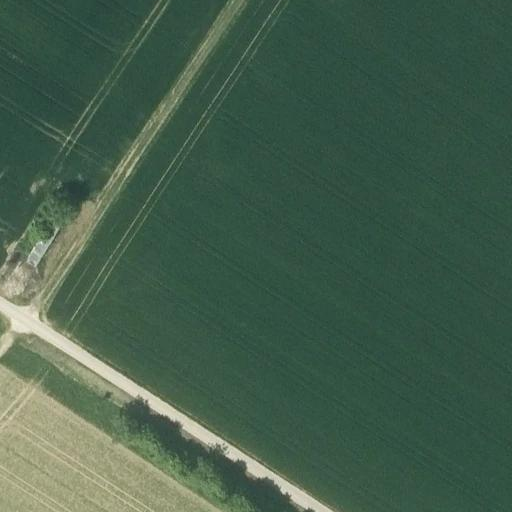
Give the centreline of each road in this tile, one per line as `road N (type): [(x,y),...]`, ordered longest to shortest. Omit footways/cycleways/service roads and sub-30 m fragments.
road 1 (track): [(21,322),(262,0)]
road 2 (track): [(311,511),(0,308)]
